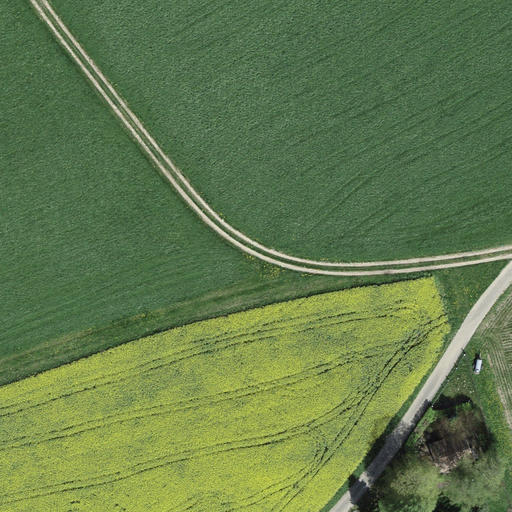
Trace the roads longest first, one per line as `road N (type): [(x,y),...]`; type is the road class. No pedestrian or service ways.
road 1 (track): [(42,0),(183,189),(250,247),(286,262),(375,268),(511,250)]
road 2 (track): [(338,511),(511,272)]
